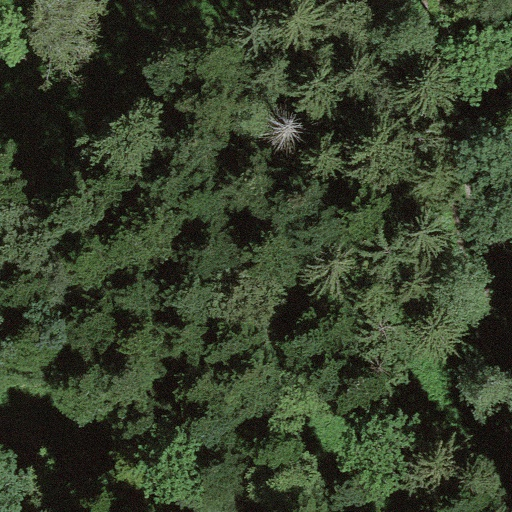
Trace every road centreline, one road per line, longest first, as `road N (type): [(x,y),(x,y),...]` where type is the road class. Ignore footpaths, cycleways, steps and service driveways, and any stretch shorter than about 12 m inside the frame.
road 1 (track): [(476,0),(511,366)]
road 2 (track): [(0,402),(114,511)]
